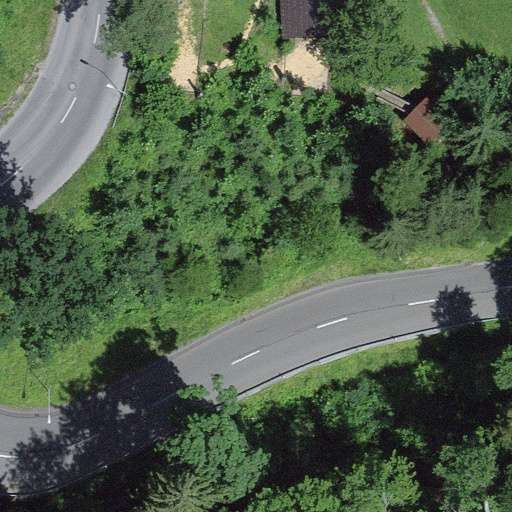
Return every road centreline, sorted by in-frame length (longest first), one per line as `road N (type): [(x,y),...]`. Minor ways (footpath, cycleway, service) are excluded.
road 1 (tertiary): [(0,460),(109,432),(302,335),(511,282)]
road 2 (tertiary): [(99,0),(84,83),(53,137),(0,184)]
